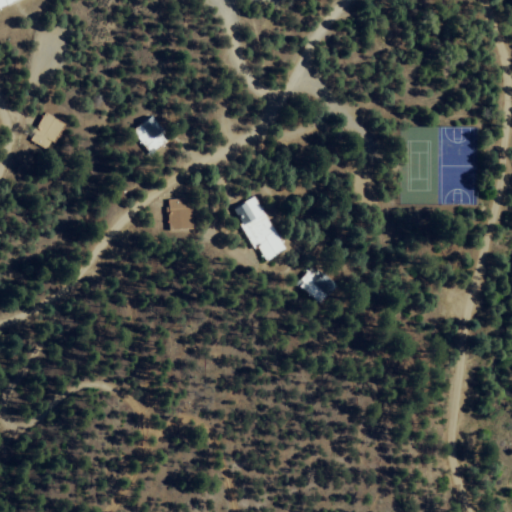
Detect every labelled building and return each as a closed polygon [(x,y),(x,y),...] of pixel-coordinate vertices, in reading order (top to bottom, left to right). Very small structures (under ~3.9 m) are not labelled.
[(25,139),(46,152),(63,125),(41,112),(25,139)] [(127,130),(147,155),(165,140),(146,115),(127,130)] [(164,199),(166,231),(189,229),(186,197),(164,199)] [(246,197),(227,213),(265,260),(284,245),(246,197)] [(309,271),(295,289),(324,311),(330,303),(312,289),(319,279),(309,271)]
